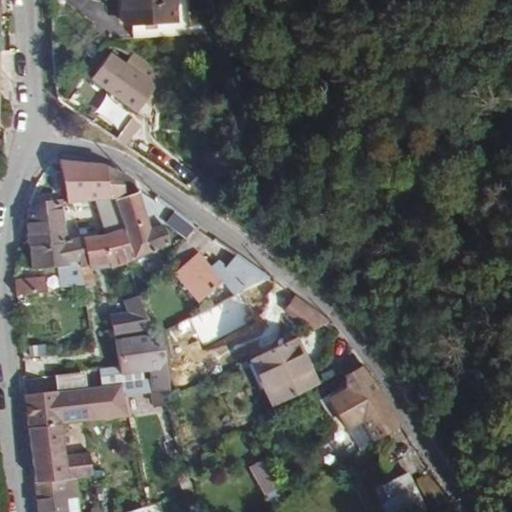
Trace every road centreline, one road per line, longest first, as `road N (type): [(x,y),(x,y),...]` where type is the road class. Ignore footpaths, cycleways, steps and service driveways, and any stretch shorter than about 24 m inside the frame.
road 1 (residential): [(27,136),(89,146),(128,164),(326,310),(377,371),(459,511)]
road 2 (residential): [(27,136),(0,268),(22,511)]
road 3 (residential): [(26,0),(27,136)]
